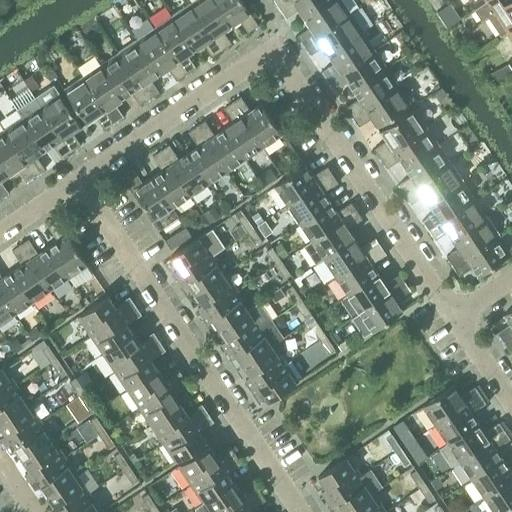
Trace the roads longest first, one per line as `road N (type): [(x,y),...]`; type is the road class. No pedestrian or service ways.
road 1 (residential): [(456,317),(271,61),(256,61),(78,182)]
road 2 (residential): [(302,511),(78,182)]
